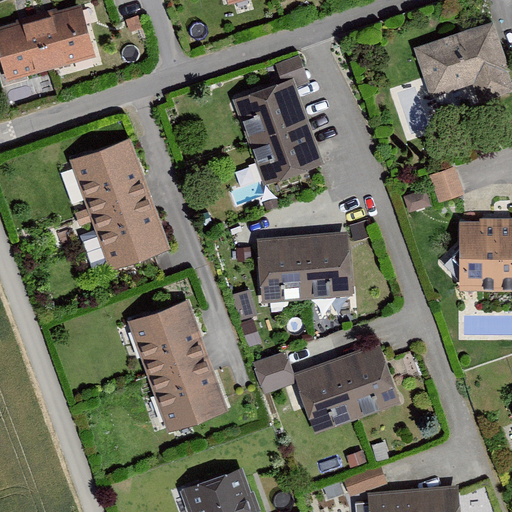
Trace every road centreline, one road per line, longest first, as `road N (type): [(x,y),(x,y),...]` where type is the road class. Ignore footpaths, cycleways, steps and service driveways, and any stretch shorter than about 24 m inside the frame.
road 1 (residential): [(398,0),(0,136)]
road 2 (residential): [(0,250),(93,511)]
road 3 (unknown): [(418,312),(294,355)]
